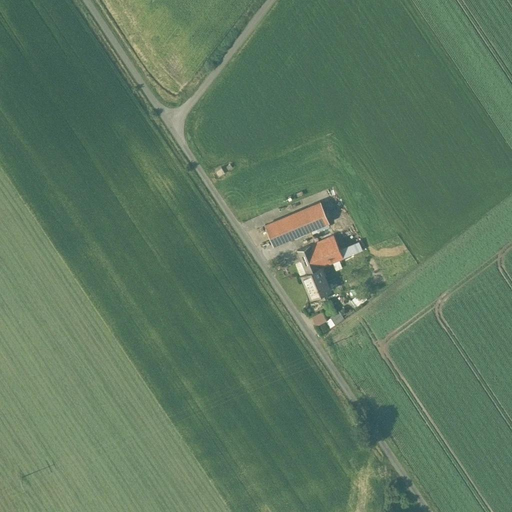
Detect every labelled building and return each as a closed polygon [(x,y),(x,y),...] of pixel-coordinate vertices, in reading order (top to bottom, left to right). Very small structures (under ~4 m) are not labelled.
[(320,202),(265,225),(273,244),(328,221),(320,202)] [(333,235),(315,243),(310,245),(319,267),(354,253),(351,244),(339,249),(333,235)] [(309,244),(297,249),(306,272),(307,272),(319,267),(310,245),(309,244)] [(319,267),(307,272),(306,272),(302,274),(311,297),(329,289),(319,267)] [(324,311),(313,316),(317,325),(328,320),(324,311)]
